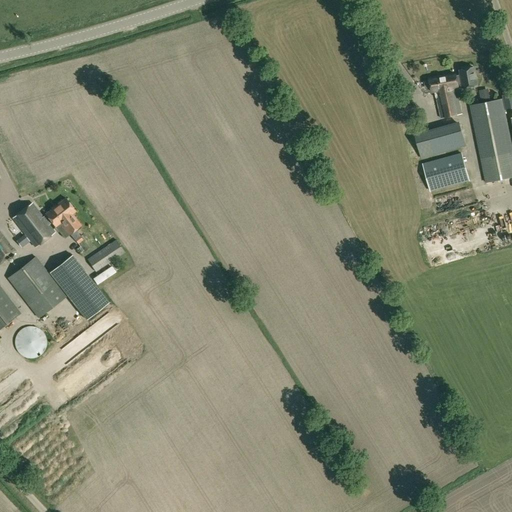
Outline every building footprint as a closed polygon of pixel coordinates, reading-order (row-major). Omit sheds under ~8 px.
[(464,88),(478,85),(474,66),(461,69),(462,75),(457,76),(457,74),(430,79),(433,91),(435,91),(441,118),(463,113),(458,88),(459,87),(459,84),(463,83),(464,88)] [(511,93),(503,95),(506,109),(511,108),(511,93)] [(471,105),(481,158),(486,182),(511,177),(511,146),(503,99),(471,105)] [(422,159),(467,146),(459,120),(415,133),(422,159)] [(431,191),(470,180),(462,153),(424,164),(431,191)] [(431,201),(435,213),(447,209),(444,197),(431,201)] [(47,215),(44,217),(48,222),(51,219),(56,227),(57,226),(66,238),(82,225),(73,214),(77,211),(67,198),(46,214),(47,215)] [(44,217),(33,203),(13,218),(36,247),(56,232),(48,222),(44,217)] [(476,216),(438,223),(441,238),(456,235),(455,229),(477,224),(476,216)] [(0,229),(0,263),(1,264),(17,251),(0,229)] [(447,262),(487,251),(484,238),(443,249),(447,262)] [(96,272),(126,252),(117,239),(87,259),(96,272)] [(73,255),(51,272),(88,319),(110,302),(97,284),(92,279),(73,255)] [(40,317),(67,295),(36,256),(9,278),(40,317)] [(92,279),(97,284),(115,272),(111,266),(92,279)] [(0,329),(21,314),(0,286),(0,329)] [(46,346),(46,342),(45,340),(44,338),(42,336),(40,334),(38,333),(33,331),(30,331),(27,332),(25,333),(22,335),(21,337),(19,340),(18,343),(18,346),(18,348),(19,351),(20,353),(22,356),(24,357),(26,358),(29,360),(32,360),(34,360),(37,359),(40,358),(42,356),(44,353),(45,351),(46,349),(46,346)]
